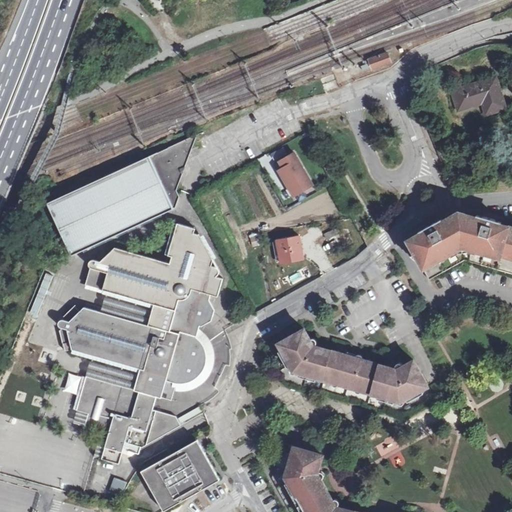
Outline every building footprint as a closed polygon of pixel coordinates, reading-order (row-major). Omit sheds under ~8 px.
[(391,62),(388,53),(369,59),(373,69),(391,62)] [(450,87),(458,120),(507,108),(499,76),(450,87)] [(193,136),(48,203),(66,241),(72,254),(174,205),(179,196),(173,183),(179,180),(176,173),(183,169),(179,163),(187,159),(183,152),(191,148),(194,139),(193,136)] [(285,168),(300,160),(296,152),(281,160),(285,168)] [(313,184),(300,160),(285,168),(280,170),(293,195),(313,184)] [(465,261),(504,272),(511,245),(511,229),(494,225),(494,221),(480,217),(476,216),(475,219),(458,214),(440,223),(439,221),(425,228),(426,231),(407,242),(429,280),(465,261)] [(195,228),(177,222),(166,261),(115,247),(100,261),(93,260),(91,267),(90,267),(85,284),(154,303),(152,308),(148,324),(102,311),(85,306),(80,311),(74,306),(65,316),(64,319),(62,319),(60,321),(59,324),(60,326),(62,327),(62,329),(61,330),(64,344),(71,342),(72,348),(141,368),(139,374),(135,389),(87,376),(77,409),(89,413),(85,430),(108,437),(105,446),(102,458),(119,462),(125,442),(142,446),(181,425),(176,416),(153,409),(157,395),(168,398),(171,389),(173,382),(179,383),(183,382),(187,382),(192,379),(195,377),(201,372),(204,366),(206,357),(206,350),(203,344),(201,339),(196,336),(199,328),(200,325),(202,326),(212,320),(215,309),(210,299),(211,294),(219,296),(223,278),(210,274),(215,258),(210,251),(200,234),(194,233),(195,228)] [(334,229),(324,234),(327,240),(337,235),(334,229)] [(303,258),(299,236),(277,240),(281,263),(303,258)] [(148,324),(152,308),(107,296),(102,311),(148,324)] [(173,382),(171,389),(180,390),(189,390),(199,385),(207,377),(212,368),(215,359),(214,350),(211,341),(206,334),(199,328),(196,336),(201,339),(203,344),(206,350),(206,357),(204,366),(201,372),(195,377),(192,379),(187,382),(183,382),(179,383),(173,382)] [(428,385),(413,359),(403,364),(401,363),(398,362),(396,364),(395,367),(362,358),(361,356),(359,354),(356,354),(354,356),(346,353),(320,345),(318,347),(315,345),(316,341),(314,339),(312,337),(310,338),(304,328),(278,342),(281,349),(282,349),(286,356),(285,357),(292,370),(308,375),(308,373),(315,375),(315,377),(331,381),(332,380),(339,382),(339,383),(354,387),(355,386),(361,388),(362,390),(378,394),(379,393),(386,395),(386,396),(401,401),(413,394),(412,392),(422,387),(423,388),(428,385)] [(135,389),(139,374),(91,360),(87,376),(135,389)] [(37,381),(18,377),(8,417),(27,421),(37,381)] [(219,479),(197,439),(143,470),(164,509),(173,504),(199,490),(219,479)] [(102,458),(105,446),(98,444),(94,456),(102,458)] [(354,511),(355,510),(337,505),(338,503),(338,500),(336,499),(333,499),(321,478),(323,476),(323,473),(322,471),(319,470),(323,453),(293,445),(286,475),(292,487),(294,486),(298,494),(296,495),(304,509),(306,508),(308,511),(354,511)] [(123,496),(128,483),(114,479),(110,493),(123,496)] [(0,511),(33,511),(38,493),(13,487),(13,484),(0,481),(0,511)]
